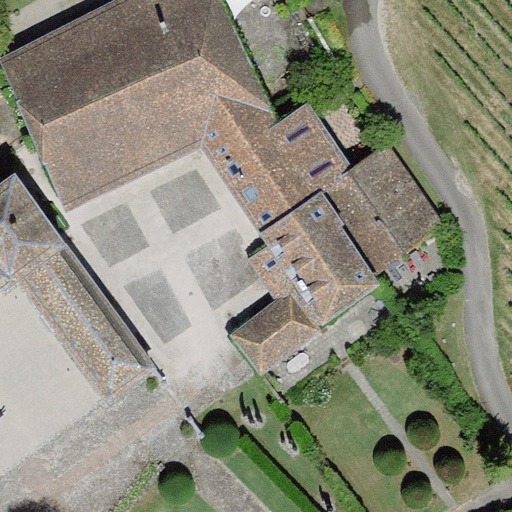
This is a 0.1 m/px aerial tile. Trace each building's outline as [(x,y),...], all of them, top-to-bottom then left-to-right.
[(207,0),(137,0),(0,64),(0,85),(49,191),(197,121),(255,225),(339,176),(302,97),(262,116),(207,0)] [(386,149),(339,176),(255,225),(288,281),(309,314),(438,238),(386,149)] [(0,275),(4,272),(45,244),(0,186),(0,275)] [(133,369),(45,244),(4,272),(93,398),(133,369)] [(309,314),(288,281),(216,326),(236,359),(309,314)]
